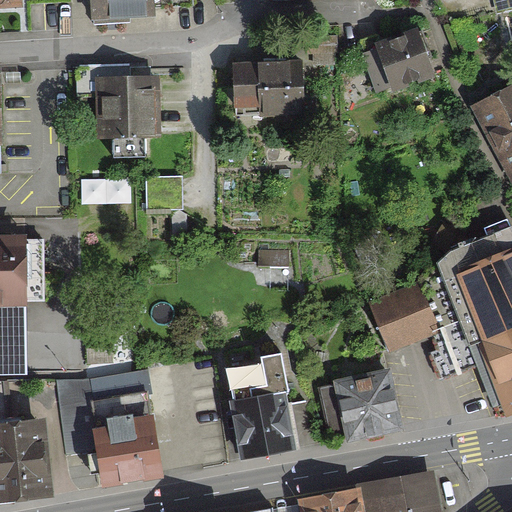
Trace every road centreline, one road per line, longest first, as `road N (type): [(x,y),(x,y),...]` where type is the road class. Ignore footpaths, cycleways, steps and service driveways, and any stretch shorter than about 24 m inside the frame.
road 1 (primary): [(111,511),(511,440)]
road 2 (residential): [(248,0),(241,18),(196,38),(0,55)]
road 3 (unknown): [(181,40),(204,120),(202,185),(190,199),(170,200)]
